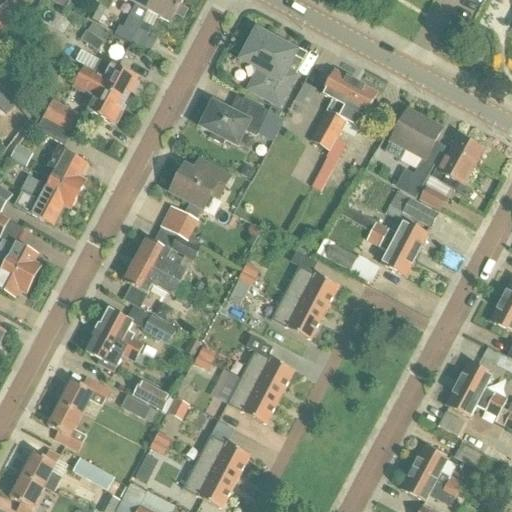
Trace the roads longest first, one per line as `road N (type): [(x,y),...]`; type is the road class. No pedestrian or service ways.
road 1 (residential): [(0,427),(226,0)]
road 2 (residential): [(267,511),(366,306),(441,343)]
road 3 (secondary): [(511,127),(275,0)]
road 4 (residential): [(353,511),(441,343)]
road 5 (residential): [(441,343),(511,208)]
